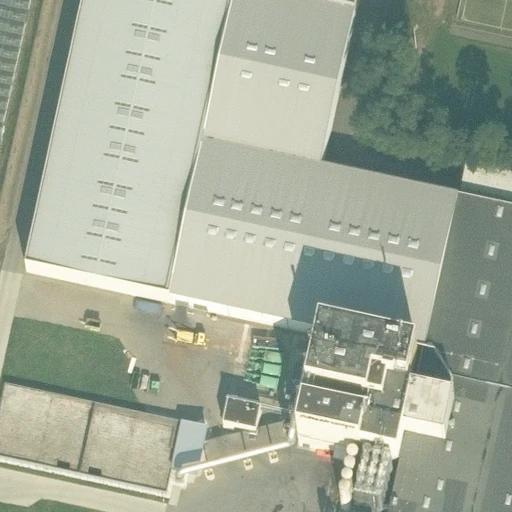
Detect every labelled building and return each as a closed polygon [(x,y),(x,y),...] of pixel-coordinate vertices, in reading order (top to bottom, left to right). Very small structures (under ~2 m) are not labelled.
[(0,0),(0,137),(29,0),(0,0)] [(85,0),(26,274),(170,305),(204,149),(236,0),(266,0),(355,19),(359,0),(85,0)] [(170,305),(322,338),(425,359),(458,204),(321,174),(355,19),(266,0),(236,0),(204,149),(170,305)] [(458,204),(511,215),(511,178),(466,169),(458,204)] [(425,359),(404,453),(511,476),(511,215),(458,204),(425,359)] [(391,511),(404,453),(425,359),(322,338),(305,419),(367,433),(361,461),(365,462),(364,467),(354,511),(391,511)] [(5,386),(0,409),(0,459),(166,496),(172,471),(171,471),(181,427),(182,425),(5,386)] [(229,404),(223,428),(255,435),(260,411),(229,404)] [(305,419),(298,447),(361,461),(367,433),(305,419)] [(196,477),(206,433),(181,427),(171,471),(172,471),(196,477)] [(511,511),(511,476),(404,453),(391,511),(511,511)] [(354,511),(364,467),(349,464),(339,511),(342,511),(354,511)]
